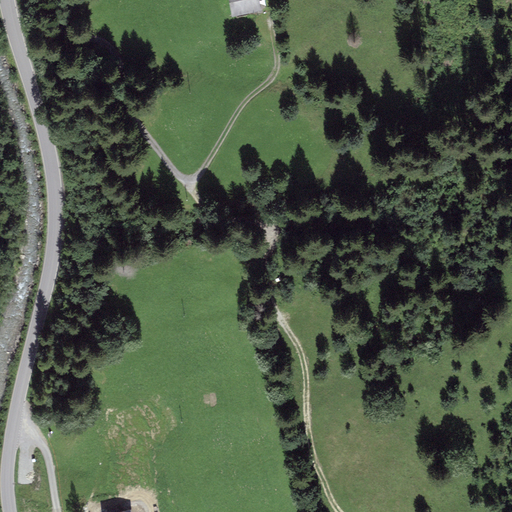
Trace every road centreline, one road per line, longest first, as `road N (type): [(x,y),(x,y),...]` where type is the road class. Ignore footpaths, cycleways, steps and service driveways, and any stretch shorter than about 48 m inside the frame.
road 1 (tertiary): [(7,0),(55,200),(51,260),(10,443),(10,511)]
road 2 (track): [(268,15),(276,69),(190,182),(176,176),(124,110),(105,42),(59,26),(44,0)]
road 3 (track): [(332,502),(313,455),(300,348),(264,276),(270,226),(205,203),(190,182)]
